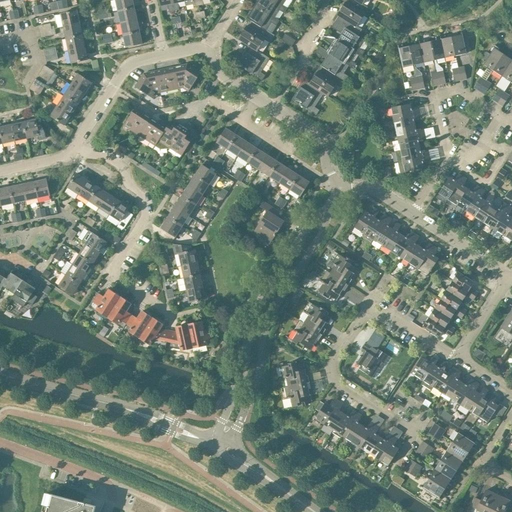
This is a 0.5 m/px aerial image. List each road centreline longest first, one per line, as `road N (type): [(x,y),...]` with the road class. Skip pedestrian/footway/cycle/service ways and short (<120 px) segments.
road 1 (residential): [(461,360),(373,306),(333,376),(412,431)]
road 2 (residential): [(72,147),(124,168),(144,215),(108,274),(168,313)]
road 3 (residential): [(245,405),(266,322),(338,188)]
road 4 (residential): [(338,188),(252,313),(233,393)]
road 5 (tertiary): [(220,441),(0,375)]
road 6 (residential): [(447,161),(433,99),(464,92),(505,118),(475,161)]
road 7 (residential): [(162,55),(127,64),(72,147)]
road 8 (residential): [(0,442),(107,483),(109,502)]
road 9 (residential): [(271,109),(328,0)]
